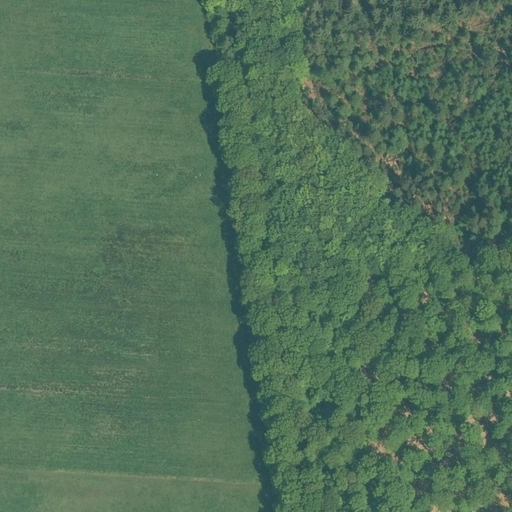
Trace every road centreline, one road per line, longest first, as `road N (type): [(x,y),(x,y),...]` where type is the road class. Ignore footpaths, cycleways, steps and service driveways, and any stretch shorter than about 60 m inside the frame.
road 1 (track): [(231,0),(305,511)]
road 2 (track): [(511,253),(274,297)]
